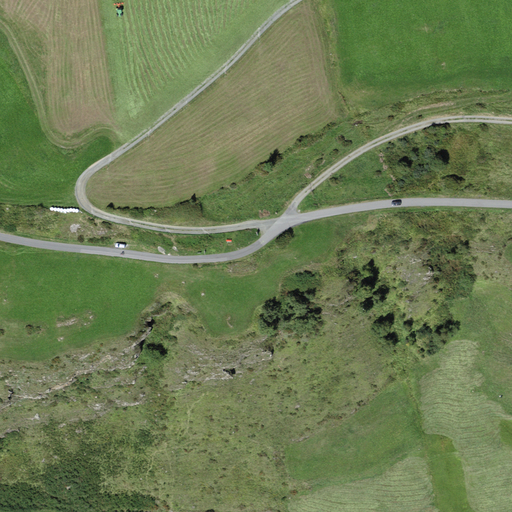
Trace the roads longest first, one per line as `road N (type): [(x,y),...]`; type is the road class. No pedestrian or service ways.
road 1 (unclassified): [(0,231),(152,254),(218,255),(319,211),(511,201)]
road 2 (track): [(286,221),(157,225),(96,210),(81,185),(296,0)]
road 3 (track): [(286,221),(318,180),(393,133),(448,118),(511,118)]
